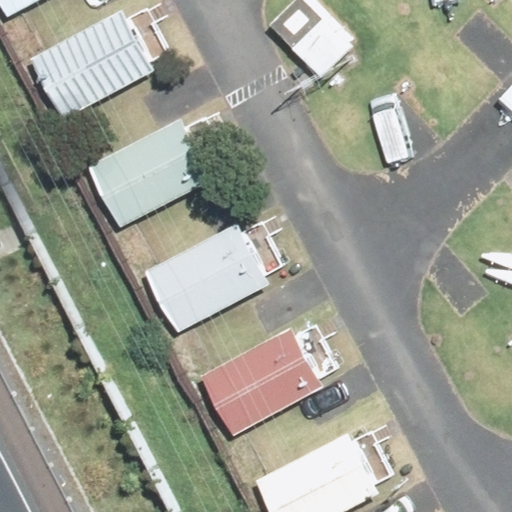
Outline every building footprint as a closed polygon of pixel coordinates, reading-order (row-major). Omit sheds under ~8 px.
[(21,0),(29,16),(60,0),(21,0)] [(147,0),(130,0),(47,42),(85,115),(181,66),(147,0)] [(351,45),(306,0),(286,0),(265,22),(318,76),(351,45)] [(511,0),(487,0),(511,23),(511,0)] [(377,130),(340,87),(311,112),(347,155),(377,130)] [(199,105),(102,154),(140,227),(236,178),(199,105)] [(251,209),(154,258),(192,331),(288,282),(251,209)] [(511,237),(488,217),(480,227),(465,214),(438,245),(511,308),(511,237)] [(316,309),(219,358),(256,431),(353,382),(316,309)] [(511,396),(511,358),(493,377),(511,396)] [(369,416),(273,465),(296,511),(360,511),(406,489),(369,416)]
